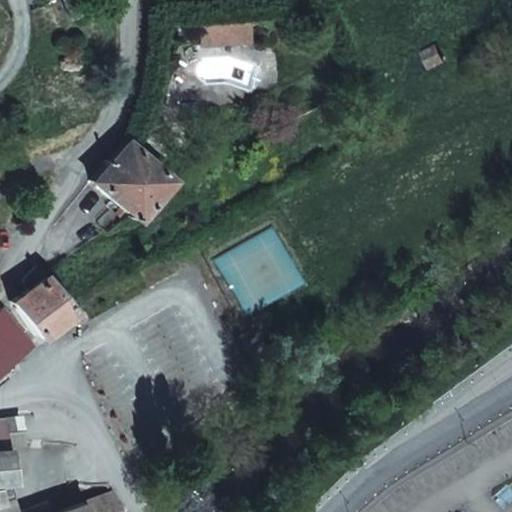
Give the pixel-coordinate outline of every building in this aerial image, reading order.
[(60,0),(67,18),(86,11),(82,0),(60,0)] [(199,26),(200,45),(252,42),(251,23),(199,26)] [(89,180),(133,219),(169,180),(125,140),(89,180)] [(8,300),(36,339),(70,312),(42,275),(34,265),(19,281),(26,287),(8,300)] [(0,366),(29,344),(0,306),(0,366)] [(18,416),(6,417),(6,445),(21,443),(18,416)] [(0,511),(118,511),(109,493),(49,511),(10,511),(8,498),(13,498),(10,480),(6,445),(6,417),(0,417),(0,511)]
